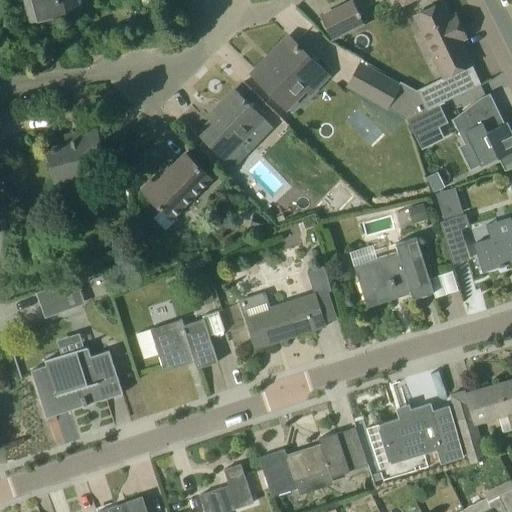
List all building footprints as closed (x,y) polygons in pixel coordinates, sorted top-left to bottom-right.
[(24,0),(30,22),(82,9),(79,0),(24,0)] [(364,26),(361,20),(353,2),(322,17),(333,41),(364,26)] [(472,64),(471,64),(455,30),(460,28),(460,29),(462,29),(455,15),(450,18),(443,3),(415,16),(444,77),(472,64)] [(329,77),(291,39),(255,76),(284,105),(303,86),(311,95),(329,77)] [(401,84),(377,71),(364,96),(388,109),(401,84)] [(401,84),(388,109),(407,119),(428,110),(419,91),(402,82),(401,84)] [(261,116),(238,93),(198,133),(225,159),(243,142),(239,138),(261,116)] [(502,126),(487,96),(483,97),(451,122),(461,145),(456,147),(468,172),(496,159),(496,160),(511,152),(511,138),(505,124),(502,126)] [(439,104),(428,110),(407,119),(416,138),(439,127),(448,122),(439,104)] [(47,150),(55,181),(106,169),(96,129),(78,133),(80,142),(47,150)] [(212,180),(200,168),(186,154),(163,178),(157,172),(157,173),(158,174),(142,190),(162,210),(153,219),(165,230),(175,221),(173,220),(212,180)] [(438,172),(427,177),(434,192),(445,187),(438,172)] [(459,199),(439,205),(444,220),(463,214),(459,199)] [(413,207),(417,223),(428,220),(424,204),(413,207)] [(254,212),(248,229),(261,233),(267,217),(254,212)] [(470,226),(466,215),(441,222),(453,264),(470,259),(461,229),(470,226)] [(314,227),(312,220),(304,222),(306,229),(314,227)] [(511,232),(474,244),(478,258),(480,258),(484,270),(482,271),(482,272),(500,266),(500,268),(505,266),(505,265),(511,262),(511,232)] [(350,252),(354,266),(359,282),(365,280),(371,300),(398,292),(397,289),(409,286),(413,299),(434,293),(416,238),(395,245),(397,253),(377,259),(373,245),(350,252)] [(198,307),(214,302),(202,266),(186,272),(198,307)] [(311,286),(328,281),(323,266),(307,271),(311,286)] [(45,318),(64,311),(77,306),(69,282),(37,293),(45,318)] [(314,293),(271,307),(265,292),(240,300),(245,315),(256,350),(257,349),(256,347),(288,337),(323,325),(324,328),(325,327),(314,293)] [(218,362),(209,336),(225,331),(218,312),(203,317),(204,320),(184,326),(182,319),(137,334),(144,358),(158,354),(163,368),(194,359),(197,369),(218,362)] [(110,351),(91,357),(88,346),(45,360),(47,366),(32,371),(47,418),(84,405),(84,406),(87,405),(85,397),(101,392),(104,399),(123,393),(110,351)] [(511,380),(496,385),(497,389),(495,389),(468,397),(467,394),(466,394),(474,423),(476,423),(507,414),(511,430),(511,429),(511,380)] [(442,447),(430,404),(410,411),(411,416),(380,425),(391,460),(421,451),(422,453),(442,447)] [(476,423),(474,423),(458,428),(469,464),(486,459),(476,423)] [(349,472),(349,471),(367,465),(355,427),(319,439),(321,447),(316,448),(315,447),(286,456),(284,450),(260,457),(272,496),(297,488),(300,495),(334,484),(332,478),(349,472)] [(232,511),(232,510),(253,503),(241,464),(224,470),(230,488),(222,491),(221,489),(199,496),(205,511),(232,511)] [(511,511),(511,481),(485,494),(486,498),(464,509),(465,511),(511,511)] [(147,511),(142,497),(97,511),(147,511)]
